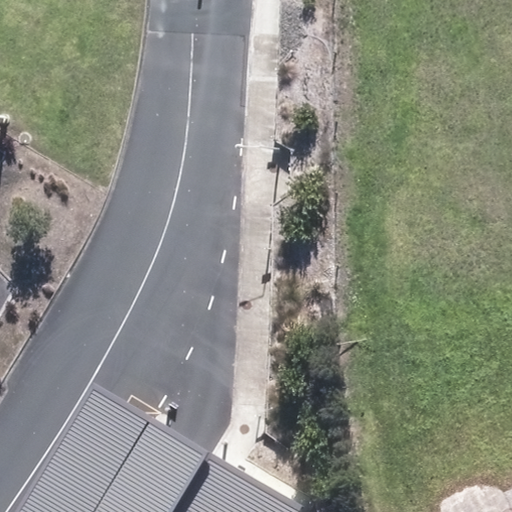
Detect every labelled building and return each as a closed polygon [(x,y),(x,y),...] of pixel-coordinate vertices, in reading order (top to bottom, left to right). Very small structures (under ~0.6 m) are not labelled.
[(511,0),(408,0),(495,66),(455,119),(511,162),(511,171),(490,201),(511,217),(511,0)] [(439,208),(362,204),(358,286),(436,289),(439,208)] [(462,335),(368,357),(376,395),(425,384),(434,421),(479,410),(462,335)] [(33,511),(188,511),(226,451),(112,382),(33,511)] [(308,511),(317,498),(230,442),(226,451),(188,511),(308,511)] [(511,511),(511,475),(437,511),(511,511)]
